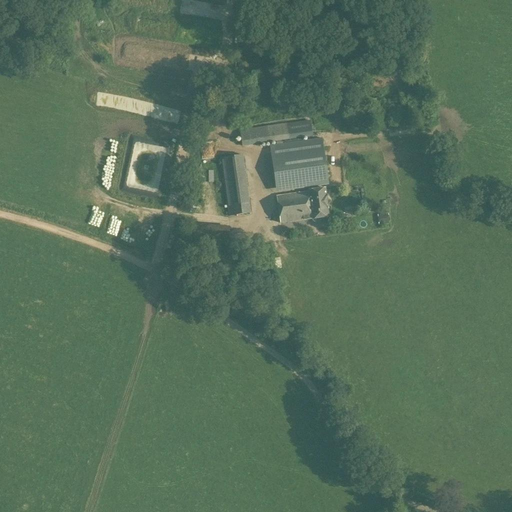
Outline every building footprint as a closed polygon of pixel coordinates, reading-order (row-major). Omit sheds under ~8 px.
[(310,121),(240,131),(242,147),(312,137),(310,121)] [(322,138),(269,146),(275,193),(329,185),(323,145),(322,138)] [(243,156),(220,159),(228,217),(251,214),(243,156)] [(325,189),(277,197),(280,224),(312,220),(312,221),(314,223),(319,222),(321,220),(321,218),(328,217),(325,189)] [(379,215),(379,224),(389,224),(389,214),(379,215)] [(192,227),(191,242),(228,244),(229,229),(192,227)]
